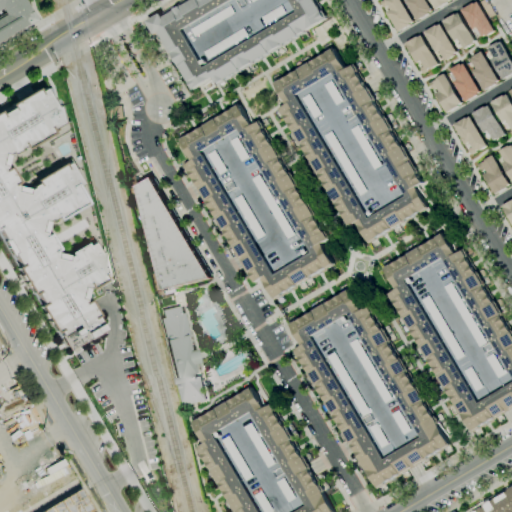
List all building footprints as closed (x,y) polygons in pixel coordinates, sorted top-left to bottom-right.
[(0,0),(24,0),(31,11),(32,10),(37,18),(35,19),(36,20),(27,26),(27,25),(0,40),(0,16),(4,14),(4,13),(1,9),(0,9),(0,0)] [(193,89),(172,53),(168,56),(155,35),(147,21),(161,13),(163,17),(192,0),(315,0),(326,18),(322,20),(323,22),(218,84),(214,77),(193,89)] [(401,0),(414,21),(410,23),(411,24),(399,31),(387,12),(391,10),(389,5),(384,8),(381,2),(384,0),(401,0)] [(426,0),(433,10),(429,12),(430,13),(418,20),(406,0),(426,0)] [(431,0),(436,9),(449,2),(448,1),(449,0),(431,0)] [(477,27),(483,37),(486,35),(487,36),(495,31),(478,1),(474,4),(474,3),(462,10),(473,29),(477,27)] [(443,21),(455,14),(456,15),(459,13),(476,41),(474,42),(474,43),(465,49),(459,39),(455,41),(443,21)] [(454,54),(457,52),(441,24),(437,26),(437,25),(424,32),(436,52),(440,50),(446,60),(455,55),(454,54)] [(439,64),(422,35),(418,37),(418,36),(406,43),(417,63),(421,60),(424,65),(420,68),(423,74),(429,71),(428,70),(430,68),(431,69),(439,64)] [(495,57),(489,48),(498,42),(499,43),(501,42),(511,60),(511,74),(503,80),(491,60),(495,57)] [(369,243),(357,223),(350,227),(280,108),(287,104),(274,84),(334,48),(346,69),(353,65),(363,81),(409,159),(424,184),(417,188),(429,208),(369,243)] [(484,91),(496,84),(495,83),(499,81),(482,51),(473,57),(474,58),(471,59),(476,69),(473,71),(484,91)] [(461,64),(462,65),(464,64),(480,91),(477,93),(478,95),(465,102),(454,82),(457,80),(451,69),(461,64)] [(444,74),(462,103),(458,105),(459,106),(447,113),(435,94),(439,91),(436,87),(432,89),(429,83),(434,80),(434,81),(436,80),(436,79),(444,74)] [(0,113),(0,236),(71,353),(104,333),(86,303),(89,285),(104,276),(99,254),(92,242),(70,255),(53,251),(45,235),(46,221),(80,201),(72,186),(80,182),(70,164),(30,188),(16,184),(6,169),(12,156),(60,123),(58,110),(44,87),(26,98),(0,113)] [(491,103),(504,95),(504,96),(507,94),(511,102),(511,129),(507,121),(503,123),(491,103)] [(110,120),(109,107),(122,105),(123,118),(110,120)] [(275,300),(263,279),(256,283),(242,259),(198,186),(186,165),(192,160),(180,140),(240,105),(252,125),(259,121),(330,240),(323,244),(335,264),(275,300)] [(506,135),(489,106),(485,108),(484,106),(472,114),(484,133),(488,131),(494,141),(497,139),(497,140),(506,135)] [(487,146),(470,117),(466,119),(466,118),(454,125),(462,138),(465,144),(470,142),(472,147),(468,150),(471,155),(476,152),(476,151),(478,150),(479,151),(487,146)] [(509,145),(510,146),(511,145),(511,179),(502,163),(505,161),(500,151),(509,145)] [(493,155),(510,184),(507,186),(507,187),(495,194),(484,175),(488,173),(485,168),(480,171),(477,165),(482,162),(483,163),(485,161),(484,160),(493,155)] [(163,291),(137,186),(153,177),(212,279),(163,291)] [(511,200),(502,206),(510,220),(511,223),(511,200)] [(473,432),(460,410),(459,411),(455,405),(456,404),(446,388),(446,389),(438,375),(439,375),(429,358),(428,359),(421,347),(422,347),(411,329),(411,330),(403,318),(404,317),(394,301),(389,294),(396,289),(384,269),(392,264),(392,265),(409,255),(408,255),(420,248),(437,238),(443,234),(455,254),(463,250),(468,257),(467,258),(477,274),(478,273),(485,285),(484,286),(494,303),(495,303),(502,315),(501,315),(511,332),(511,331),(511,409),(511,410),(510,409),(508,410),(506,411),(507,412),(496,418),(479,428),(473,432)] [(378,489),(351,444),(295,350),(302,346),(290,325),(349,290),(362,310),(369,306),(438,423),(438,424),(450,446),(416,466),(416,465),(414,466),(412,467),(412,468),(378,489)] [(183,407),(177,385),(166,340),(161,319),(164,318),(162,310),(180,306),(181,313),(185,313),(191,337),(188,338),(191,351),(196,349),(199,363),(194,365),(197,377),(200,376),(206,401),(183,407)] [(235,511),(198,448),(205,443),(193,423),(200,418),(200,419),(245,392),(252,387),(265,408),(272,404),(310,468),(324,492),(323,493),(334,511),(235,511)] [(95,511),(79,484),(29,511),(95,511)] [(511,511),(474,511),(481,508),(485,506),(493,501),(493,502),(496,500),(510,491),(509,491),(511,489),(511,511)]
